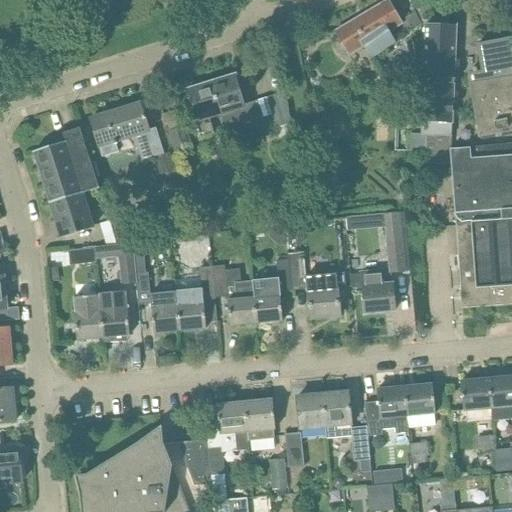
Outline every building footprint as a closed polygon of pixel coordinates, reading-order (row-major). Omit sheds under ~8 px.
[(363,46),(371,59),(395,42),(388,31),(401,23),(388,1),(335,33),(348,55),(363,46)] [(421,24),(412,10),(402,16),(410,30),(421,24)] [(426,136),(453,137),(460,27),(425,25),(420,134),(420,135),(426,136)] [(470,84),(470,87),(511,78),(511,39),(476,46),(481,69),(478,70),(478,69),(477,68),(476,67),(475,67),(473,67),(472,68),(471,69),(471,70),(471,72),(472,72),(469,74),(468,74),(468,76),(468,78),(468,79),(468,81),(469,82),(470,84)] [(210,83),(220,114),(225,130),(264,117),(259,101),(244,105),(235,75),(210,83)] [(511,78),(470,87),(480,137),(511,131),(511,78)] [(209,118),(220,114),(210,83),(185,91),(195,122),(196,122),(201,137),(214,133),(209,118)] [(278,128),(294,123),(284,93),(269,97),(278,128)] [(90,120),(101,157),(118,152),(115,142),(134,136),(141,160),(162,154),(157,138),(158,137),(155,128),(148,131),(140,105),(90,120)] [(170,132),(169,132),(176,154),(192,149),(185,127),(184,127),(170,132)] [(98,189),(79,129),(62,134),(65,142),(32,153),(49,204),(50,204),(82,194),(98,189)] [(411,134),(410,152),(425,152),(426,136),(420,135),(420,134),(411,134)] [(426,136),(425,152),(425,164),(451,165),(452,150),(453,137),(426,136)] [(511,145),(452,150),(451,165),(461,309),(511,305),(511,145)] [(170,153),(149,159),(154,177),(175,170),(170,153)] [(82,194),(50,204),(55,220),(87,210),(82,194)] [(87,210),(55,220),(60,238),(93,227),(87,210)] [(251,230),(280,226),(281,212),(247,216),(251,230)] [(398,213),(384,214),(390,273),(404,272),(398,213)] [(94,248),(95,260),(118,257),(121,283),(136,282),(136,275),(134,259),(133,244),(94,248)] [(95,260),(94,248),(68,251),(69,266),(96,263),(95,260)] [(289,260),(292,291),(307,289),(303,253),(288,254),(289,260)] [(136,275),(136,282),(139,305),(150,304),(153,330),(153,334),(179,331),(176,290),(150,292),(148,273),(146,274),(144,258),(134,259),(136,275)] [(280,292),(292,291),(289,260),(277,261),(276,261),(278,278),(252,280),(256,324),(282,321),(280,292)] [(224,266),(212,267),(215,298),(227,297),(230,326),(256,324),(252,280),(241,281),(240,270),(225,271),(224,266)] [(203,299),(215,298),(212,267),(200,268),(201,288),(203,299)] [(51,269),(52,281),(59,281),(58,268),(51,269)] [(351,289),(362,288),(365,314),(395,311),(392,285),(383,286),(381,272),(361,274),(361,277),(350,278),(351,289)] [(344,273),(306,277),(307,289),(307,293),(310,319),(340,316),(337,291),(346,290),(344,273)] [(201,288),(176,290),(179,331),(206,329),(205,322),(217,321),(215,298),(203,299),(201,288)] [(99,296),(103,338),(104,338),(105,343),(118,342),(117,337),(129,336),(127,310),(126,310),(125,293),(99,296)] [(77,341),(103,338),(99,296),(73,298),(77,341)] [(0,365),(11,365),(8,329),(0,329),(0,365)] [(511,377),(488,380),(491,409),(492,419),(492,421),(511,419),(511,377)] [(488,380),(460,382),(463,411),(491,409),(488,380)] [(404,387),(408,428),(434,425),(433,414),(435,414),(432,385),(404,387)] [(364,404),(366,427),(367,437),(382,435),(382,430),(395,429),(395,434),(409,433),(408,428),(404,387),(376,390),(378,402),(364,404)] [(0,422),(16,421),(13,389),(0,389),(0,422)] [(370,460),(367,437),(366,427),(351,428),(348,393),(322,395),(325,427),(326,439),(351,437),(353,462),(370,460)] [(299,429),(325,427),(322,395),(296,398),(299,429)] [(272,400),(244,403),(248,441),(274,439),(273,430),(275,429),(272,400)] [(217,411),(205,412),(206,432),(207,441),(208,448),(222,447),(223,453),(236,452),(249,450),(249,449),(248,441),(244,403),(216,406),(217,411)] [(300,433),(284,435),(287,468),(304,467),(300,433)] [(495,449),(494,437),(477,438),(479,450),(495,449)] [(20,466),(19,450),(1,452),(0,441),(0,484),(4,484),(4,486),(7,486),(7,483),(22,482),(21,477),(23,477),(22,466),(20,466)] [(211,485),(207,441),(177,444),(194,486),(211,485)] [(86,475),(88,495),(80,496),(81,511),(189,511),(162,443),(135,445),(86,475)] [(410,445),(411,456),(428,455),(426,443),(410,445)] [(222,447),(208,448),(211,476),(225,475),(223,453),(222,447)] [(511,471),(511,448),(495,451),(494,451),(496,473),(511,471)] [(385,471),(373,472),(375,486),(379,485),(387,485),(385,471)] [(456,478),(452,478),(453,490),(466,489),(465,477),(456,478)] [(442,505),(454,504),(452,478),(440,480),(442,505)] [(286,482),(272,484),(273,492),(287,491),(286,482)] [(395,509),(392,484),(387,485),(379,485),(381,511),(395,509)] [(375,486),(367,487),(369,511),(381,511),(379,485),(375,486)] [(247,511),(247,498),(213,502),(214,511),(247,511)]
